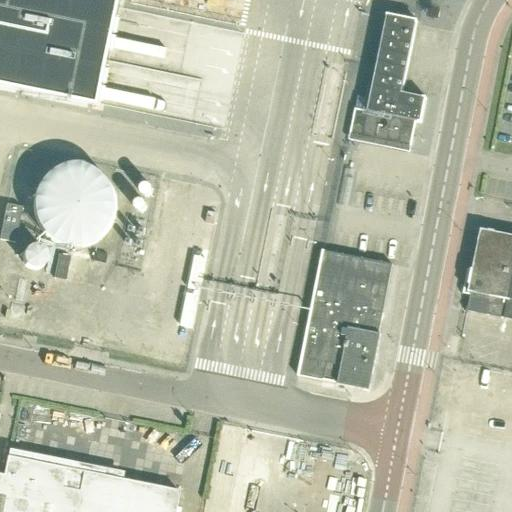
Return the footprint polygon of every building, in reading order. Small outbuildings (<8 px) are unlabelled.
[(0,0),(0,91),(99,113),(122,0),(0,0)] [(442,3),(439,18),(452,21),(455,6),(442,3)] [(212,11),(210,20),(235,26),(238,17),(212,11)] [(403,95),(417,24),(388,17),(368,113),(355,110),(348,143),(411,155),(416,129),(421,130),(427,100),(403,95)] [(218,144),(236,147),(246,94),(228,90),(218,144)] [(117,210),(117,207),(117,203),(117,199),(116,196),(115,192),(113,189),(112,185),(110,182),(107,179),(105,176),(102,174),(99,172),(96,170),(93,168),(89,166),(86,165),(82,165),(78,164),(74,164),(71,164),(67,165),(63,165),(60,167),(56,168),(53,170),(50,172),(47,174),(44,176),(42,179),(39,182),(37,185),(36,189),(34,192),(33,196),(32,199),(32,203),(32,207),(32,210),(32,214),(33,218),(34,221),(36,225),(37,228),(39,231),(42,234),(44,237),(47,240),(50,242),(53,244),(56,246),(60,247),(63,248),(67,249),(71,249),(74,250),(78,249),(82,249),(86,248),(89,247),(93,246),(96,244),(99,242),(102,240),(105,237),(107,234),(110,231),(112,228),(113,225),(115,221),(116,218),(117,214),(117,210)] [(0,242),(15,245),(21,209),(5,206),(0,237),(0,242)] [(511,321),(511,238),(483,233),(467,313),(511,321)] [(46,261),(46,260),(46,259),(46,258),(45,257),(45,256),(45,255),(44,254),(44,253),(43,252),(42,251),(41,250),(40,249),(39,249),(38,248),(37,248),(36,248),(35,247),(34,247),(32,247),(31,248),(30,248),(29,248),(28,249),(27,249),(26,250),(25,251),(24,252),(23,253),(23,254),(22,255),(22,256),(22,257),(21,258),(21,259),(21,260),(21,261),(21,262),(22,263),(22,264),(22,265),(23,266),(23,267),(24,268),(25,269),(26,269),(26,270),(27,271),(28,271),(29,271),(30,272),(31,272),(32,272),(34,272),(35,272),(36,272),(37,272),(38,271),(39,271),(40,271),(41,270),(41,269),(42,269),(43,268),(44,267),(44,266),(45,265),(45,264),(45,263),(46,262),(46,261)] [(324,252),(301,377),(369,390),(393,265),(324,252)] [(54,279),(65,281),(68,259),(57,257),(54,279)] [(115,386),(114,397),(143,402),(144,391),(115,386)] [(4,478),(0,477),(0,511),(175,511),(179,493),(83,474),(79,493),(62,490),(66,471),(7,459),(4,478)] [(360,472),(356,488),(368,490),(371,475),(360,472)]
